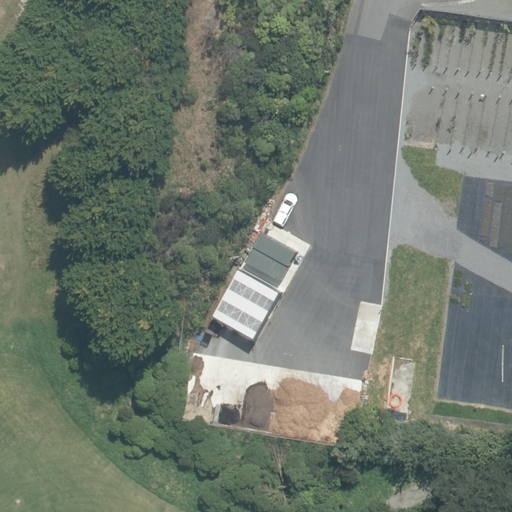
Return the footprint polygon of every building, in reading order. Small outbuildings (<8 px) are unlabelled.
[(348,210),(400,221),(415,156),(362,145),(348,210)] [(343,238),(383,247),(386,230),(347,222),(343,238)] [(389,270),(366,269),(365,294),(388,295),(389,270)] [(348,351),(374,357),(385,304),(359,299),(348,351)] [(383,421),(417,426),(426,358),(392,354),(383,421)]
